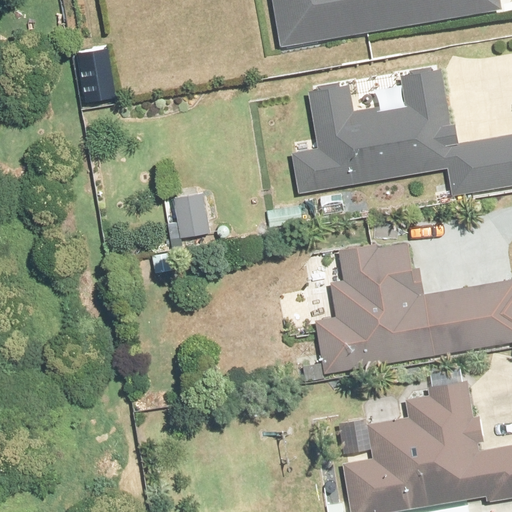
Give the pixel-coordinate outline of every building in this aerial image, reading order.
[(270,0),(278,51),(508,15),(505,0),(270,0)] [(415,102),(410,102),(407,83),(380,88),(382,107),(357,111),(353,86),(313,92),(321,144),(293,148),(300,192),(452,169),(456,194),(511,185),(511,134),(464,141),(461,122),(451,123),(443,71),(411,76),(415,102)] [(209,192),(179,196),(182,217),(171,218),(175,247),(187,246),(186,238),(215,234),(209,192)] [(306,206),(270,212),(273,231),(309,225),(306,206)] [(417,242),(347,251),(351,281),(336,283),(340,316),(317,320),(323,362),(304,364),(306,381),(511,352),(511,284),(431,296),(427,266),(420,267),(417,242)] [(198,250),(156,256),(159,278),(201,271),(198,250)] [(407,418),(373,423),(373,419),(362,421),(367,452),(378,450),(379,459),(346,464),(353,511),(402,511),(407,511),(406,511),(477,511),(476,500),(493,497),(494,505),(511,502),(511,446),(484,452),(483,441),(492,440),(488,414),(476,416),(470,379),(434,385),(436,396),(404,401),(407,418)]
